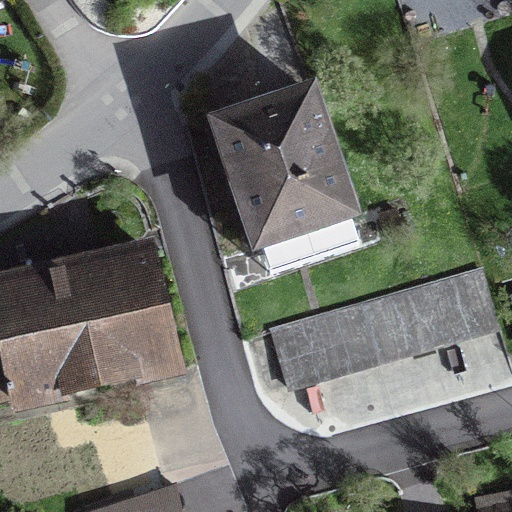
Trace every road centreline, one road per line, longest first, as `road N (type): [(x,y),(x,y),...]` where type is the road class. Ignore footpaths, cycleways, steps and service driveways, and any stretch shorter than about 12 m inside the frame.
road 1 (residential): [(261,478),(187,194),(115,101)]
road 2 (residential): [(261,478),(511,406)]
road 3 (residential): [(0,194),(115,101)]
road 4 (residential): [(115,101),(219,0)]
road 5 (residential): [(115,101),(44,0)]
